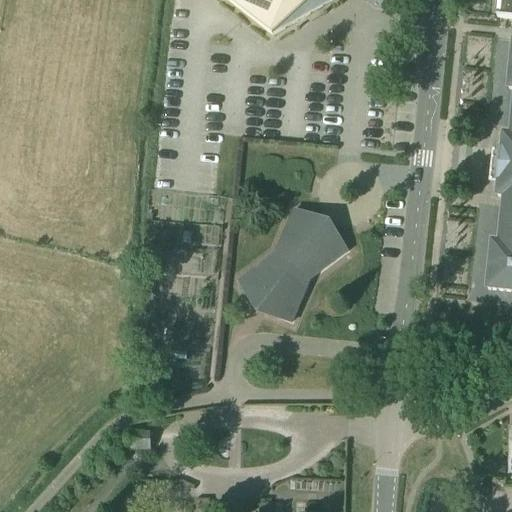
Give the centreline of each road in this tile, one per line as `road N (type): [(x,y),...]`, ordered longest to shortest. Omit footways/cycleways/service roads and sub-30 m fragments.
road 1 (unclassified): [(391,424),(437,0)]
road 2 (unclassified): [(391,424),(441,427),(511,396)]
